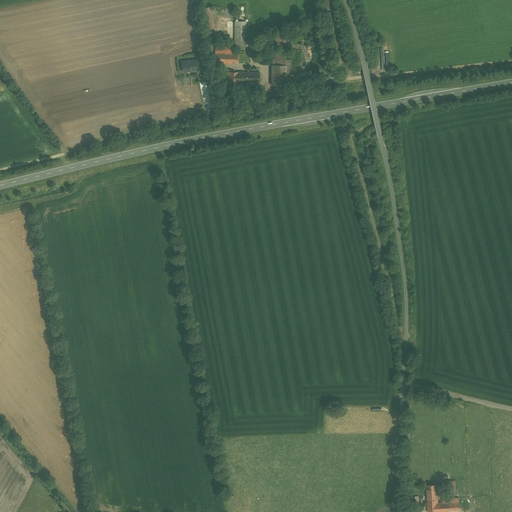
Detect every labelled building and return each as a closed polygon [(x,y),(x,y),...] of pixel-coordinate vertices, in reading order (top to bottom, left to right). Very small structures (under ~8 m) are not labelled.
[(211,7),(206,8),(208,16),(206,16),(207,20),(214,19),(211,7)] [(246,22),(235,22),(235,47),(237,47),(246,47),(246,22)] [(283,32),(273,35),(276,41),(286,38),(283,32)] [(246,47),(237,47),(237,54),(237,63),(245,64),(246,47)] [(223,54),(215,54),(215,63),(223,63),(223,54)] [(227,54),(223,54),(223,63),(237,63),(237,54),(227,54)] [(286,55),(273,55),(272,86),(286,86),(286,76),(291,76),(291,60),(286,60),(286,55)] [(198,60),(182,61),(183,72),(199,70),(198,60)] [(238,72),(229,72),(229,88),(238,89),(238,82),(238,72)] [(260,73),(238,72),(238,82),(260,82),(260,73)] [(455,481),(447,481),(447,493),(456,493),(455,481)] [(437,484),(427,485),(428,503),(438,502),(437,484)] [(459,498),(443,499),(443,502),(438,502),(428,503),(428,511),(444,511),(460,511),(459,498)]
